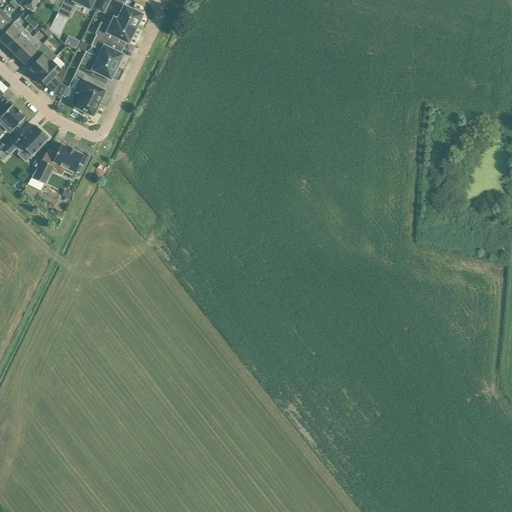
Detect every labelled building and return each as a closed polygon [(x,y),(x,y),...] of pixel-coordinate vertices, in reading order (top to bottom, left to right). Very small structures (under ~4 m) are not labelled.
[(16,9),(19,5),(13,0),(12,0),(9,3),(16,9)] [(26,0),(24,5),(33,10),(38,0),(26,0)] [(63,0),(57,13),(69,19),(76,5),(81,7),(82,5),(90,9),(94,0),(63,0)] [(103,12),(109,0),(108,0),(100,0),(96,9),(103,12)] [(135,8),(134,10),(124,5),(118,19),(117,20),(135,28),(142,14),(140,13),(141,11),(135,8)] [(0,32),(12,20),(2,11),(0,12),(0,32)] [(28,15),(24,19),(33,29),(37,25),(28,15)] [(117,20),(118,19),(114,17),(109,27),(101,23),(96,34),(97,34),(111,42),(113,42),(116,36),(128,43),(132,35),(134,36),(136,31),(134,30),(135,28),(117,20)] [(20,25),(16,30),(11,25),(0,36),(0,40),(7,47),(20,34),(24,29),(20,25)] [(47,28),(43,32),(49,37),(52,33),(47,28)] [(16,55),(33,37),(29,34),(24,38),(20,34),(7,47),(16,55)] [(111,42),(97,34),(91,45),(98,49),(95,56),(117,66),(117,65),(119,65),(122,59),(121,58),(122,55),(108,48),(111,42)] [(68,36),(65,43),(74,48),(77,41),(68,36)] [(32,45),(36,41),(33,37),(16,55),(24,63),(33,54),(37,50),(32,45)] [(52,61),(56,57),(43,44),(37,50),(33,54),(38,58),(29,68),(30,69),(29,70),(33,74),(34,73),(37,76),(38,76),(52,61)] [(91,65),(82,60),(77,70),(84,73),(93,77),(96,72),(111,79),(112,75),(114,76),(117,69),(115,69),(117,66),(95,56),(91,65)] [(60,68),(52,61),(38,76),(37,76),(37,77),(41,80),(39,81),(43,85),(44,84),(46,85),(55,75),(61,81),(67,70),(63,66),(60,68)] [(105,91),(94,85),(97,79),(93,78),(93,77),(84,73),(76,90),(99,102),(101,98),(103,99),(106,93),(104,92),(105,91)] [(66,86),(60,83),(55,95),(61,98),(66,86)] [(93,113),(95,114),(98,109),(96,108),(99,102),(76,90),(75,90),(72,96),(74,96),(72,100),(72,102),(73,104),(74,105),(76,106),(76,107),(84,111),(83,113),(89,116),(90,114),(93,115),(93,113)] [(14,129),(17,126),(18,127),(23,122),(22,121),(25,117),(21,113),(22,112),(17,108),(16,109),(12,105),(7,110),(2,106),(0,108),(0,124),(4,119),(14,129)] [(0,151),(0,156),(3,160),(9,154),(9,155),(10,154),(9,154),(15,148),(20,152),(24,147),(32,155),(32,154),(48,138),(48,137),(36,125),(35,126),(33,129),(21,141),(16,136),(3,149),(0,151)] [(53,161),(65,167),(64,170),(72,173),(73,171),(76,172),(76,171),(79,172),(82,166),(79,164),(84,155),(75,151),(75,150),(70,147),(69,148),(61,144),(53,161)] [(31,177),(27,184),(40,191),(44,183),(45,184),(51,171),(53,166),(42,160),(31,177)]
